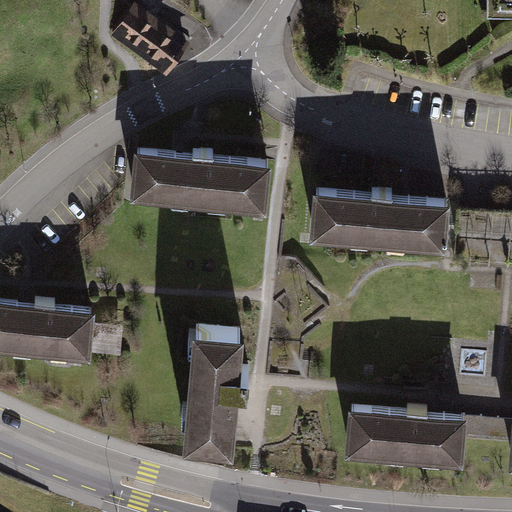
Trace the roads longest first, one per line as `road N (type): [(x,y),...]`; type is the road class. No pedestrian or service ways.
road 1 (residential): [(0,224),(89,144),(246,54)]
road 2 (residential): [(511,163),(457,157),(335,121),(274,85),(246,54)]
road 3 (secondary): [(252,511),(142,487),(0,432)]
